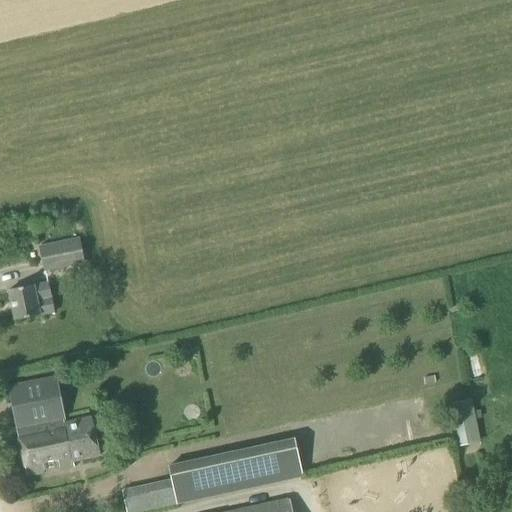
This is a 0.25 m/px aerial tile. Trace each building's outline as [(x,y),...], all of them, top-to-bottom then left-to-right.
[(29,233),(50,229),(47,215),(26,219),(29,233)] [(43,273),(85,264),(79,238),(38,247),(43,273)] [(14,322),(39,317),(54,314),(47,282),(33,286),(7,291),(14,322)] [(64,424),(55,377),(7,387),(16,432),(27,478),(73,467),(72,464),(98,457),(89,418),(64,424)] [(463,407),(469,443),(485,440),(479,404),(463,407)] [(293,439),(166,466),(168,480),(173,507),(302,479),(293,439)] [(291,511),(288,499),(226,511),(291,511)]
